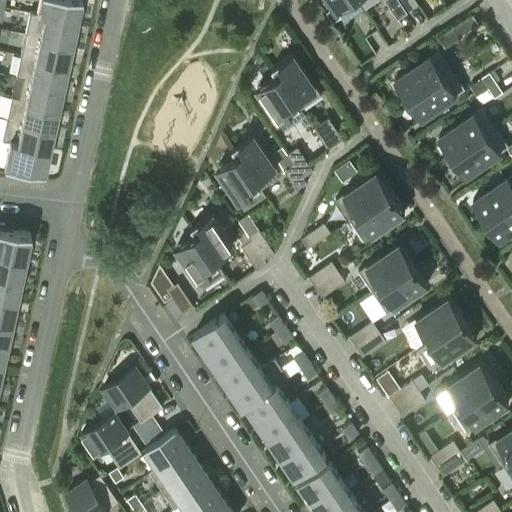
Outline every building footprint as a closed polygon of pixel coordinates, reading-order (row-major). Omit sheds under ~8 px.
[(38,0),(36,12),(36,13),(75,22),(79,0),(38,0)] [(339,13),(359,0),(358,0),(330,0),(334,6),(326,12),(332,22),(341,16),(339,13)] [(408,11),(402,3),(400,0),(385,0),(398,18),(408,11)] [(415,0),(405,0),(402,3),(408,11),(418,4),(415,0)] [(29,10),(24,33),(71,43),(75,22),(36,13),(36,12),(29,10)] [(452,26),(459,36),(479,22),(472,12),(452,26)] [(66,64),(71,43),(24,33),(20,54),(66,64)] [(395,78),(409,97),(452,68),(439,48),(395,78)] [(272,67),(276,74),(277,73),(300,107),(301,107),(321,93),(294,52),(272,67)] [(15,76),(22,77),(22,76),(62,85),(66,64),(20,54),(15,76)] [(452,68),(409,97),(422,116),(465,87),(452,68)] [(481,77),(488,87),(496,81),(489,71),(481,77)] [(306,113),(301,107),(300,107),(277,73),(276,74),(256,87),(284,128),(306,113)] [(57,106),(62,85),(22,76),(22,77),(18,96),(18,98),(57,106)] [(503,91),(496,81),(488,87),(494,97),(503,91)] [(53,127),(57,106),(18,98),(18,96),(11,95),(6,117),(53,127)] [(439,135),(452,154),(495,125),(482,105),(439,135)] [(0,115),(0,137),(2,138),(2,139),(8,140),(9,140),(48,148),(53,127),(6,117),(0,115)] [(344,139),(343,137),(329,116),(313,126),(329,149),(344,139)] [(495,125),(452,154),(466,174),(509,145),(495,125)] [(232,147),(237,154),(238,153),(261,188),(262,187),(282,174),(254,133),(232,147)] [(43,170),(48,148),(9,140),(8,140),(3,165),(43,170)] [(287,152),(294,162),(303,175),(313,168),(297,145),(287,152)] [(266,194),(262,187),(261,188),(238,153),(237,154),(217,168),(244,208),(266,194)] [(334,168),(342,180),(356,170),(348,158),(334,168)] [(307,181),(303,175),(294,162),(284,169),(297,188),(307,181)] [(350,218),(391,190),(377,170),(336,197),(350,218)] [(511,172),(473,199),(486,218),(511,200),(511,172)] [(405,211),(391,190),(350,218),(364,239),(405,211)] [(511,200),(486,218),(499,238),(511,229),(511,200)] [(191,226),(195,233),(197,232),(214,258),(215,258),(235,244),(213,211),(191,226)] [(324,220),(301,236),(308,247),(331,230),(324,220)] [(0,251),(24,257),(30,232),(3,228),(4,222),(0,221),(0,251)] [(251,238),(267,261),(265,257),(274,251),(259,228),(249,234),(252,238),(251,238)] [(197,232),(195,233),(176,246),(203,287),(225,272),(215,258),(214,258),(197,232)] [(242,245),(257,268),(267,261),(251,238),(242,245)] [(358,269),(373,290),(414,262),(399,241),(358,269)] [(0,251),(0,273),(20,278),(24,257),(0,251)] [(309,275),(315,285),(339,269),(332,259),(309,275)] [(160,262),(151,281),(164,301),(173,295),(173,296),(183,310),(184,311),(194,304),(177,281),(174,283),(160,262)] [(428,283),(414,262),(373,290),(387,310),(428,283)] [(345,279),(339,269),(315,285),(322,295),(345,279)] [(0,296),(15,299),(20,278),(0,273),(0,296)] [(261,289),(253,294),(260,305),(268,299),(261,289)] [(430,338),(463,316),(449,295),(415,317),(430,338)] [(0,318),(11,320),(15,299),(0,296),(0,318)] [(183,310),(173,296),(166,300),(177,315),(183,310)] [(194,333),(206,351),(237,330),(225,312),(194,333)] [(270,319),(277,329),(285,324),(278,314),(270,319)] [(477,336),(463,316),(430,338),(430,339),(418,348),(431,368),(477,336)] [(11,320),(0,318),(0,340),(6,342),(11,320)] [(349,335),(356,345),(379,329),(372,319),(349,335)] [(285,324),(277,329),(284,341),(293,335),(285,324)] [(386,339),(379,329),(356,345),(363,354),(386,339)] [(206,351),(218,369),(249,348),(237,330),(206,351)] [(218,369),(230,387),(262,366),(261,366),(249,348),(218,369)] [(294,355),(301,366),(309,360),(302,349),(294,355)] [(275,356),(261,366),(262,366),(230,387),(243,406),(246,404),(246,403),(277,382),(278,383),(289,376),(275,356)] [(317,371),(309,360),(301,366),(309,377),(317,371)] [(447,383),(461,403),(461,404),(494,381),(480,360),(447,383)] [(135,364),(103,386),(118,407),(128,400),(141,419),(134,424),(141,434),(158,423),(151,413),(163,405),(135,364)] [(375,375),(384,389),(396,381),(387,367),(375,375)] [(419,388),(428,382),(422,372),(413,378),(419,388)] [(396,404),(419,388),(413,378),(389,394),(396,404)] [(508,402),(494,381),(461,404),(461,403),(453,408),(467,430),(508,402)] [(289,400),(278,383),(277,382),(246,403),(246,404),(258,421),(289,400)] [(318,391),(326,402),(334,396),(326,385),(318,391)] [(419,388),(396,404),(403,414),(426,398),(419,388)] [(341,407),(334,396),(326,402),(333,412),(341,407)] [(302,418),(289,400),(258,421),(270,440),(302,418)] [(114,409),(82,431),(96,452),(106,445),(120,465),(142,450),(114,409)] [(270,440),(283,458),(314,436),(302,418),(270,440)] [(342,426),(350,437),(358,432),(351,421),(342,426)] [(158,423),(141,434),(146,440),(162,430),(158,423)] [(511,425),(488,442),(503,462),(511,456),(511,425)] [(145,447),(157,464),(158,465),(188,445),(176,426),(145,447)] [(326,454),(314,436),(283,458),(295,476),(326,454)] [(430,454),(437,464),(460,448),(453,438),(430,454)] [(200,463),(188,445),(158,465),(157,464),(150,470),(162,488),(200,463)] [(359,451),(366,461),(374,455),(367,445),(359,451)] [(467,458),(460,448),(437,464),(444,474),(467,458)] [(374,455),(366,461),(374,472),(382,467),(374,455)] [(511,456),(503,462),(511,476),(511,456)] [(298,480),(310,498),(342,477),(329,459),(298,480)] [(175,507),(183,502),(182,501),(212,481),(200,463),(162,488),(175,507)] [(117,465),(109,471),(116,481),(124,475),(117,465)] [(90,480),(88,477),(67,491),(80,511),(105,511),(110,509),(107,506),(118,499),(100,473),(90,480)] [(328,511),(354,495),(342,477),(310,498),(319,511),(328,511)] [(182,501),(183,502),(189,511),(204,511),(224,498),(212,481),(182,501)] [(383,486),(390,497),(398,491),(391,481),(383,486)] [(406,502),(398,491),(390,497),(398,508),(406,502)] [(127,498),(134,508),(142,502),(135,492),(127,498)] [(365,511),(354,495),(328,511),(365,511)] [(233,511),(224,498),(204,511),(233,511)] [(472,511),(493,511),(500,508),(494,498),(472,511)] [(148,511),(142,502),(134,508),(136,511),(148,511)]
